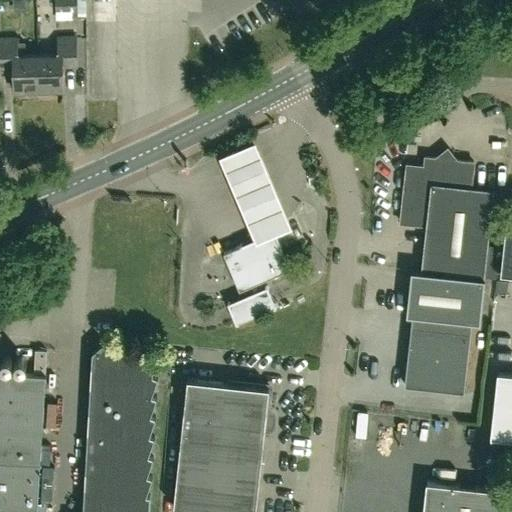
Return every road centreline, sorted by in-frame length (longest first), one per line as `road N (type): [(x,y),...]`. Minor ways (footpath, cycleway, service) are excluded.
road 1 (unclassified): [(314,511),(344,202),(331,143),(295,77)]
road 2 (secondary): [(295,77),(0,216)]
road 3 (secondary): [(430,0),(295,77)]
